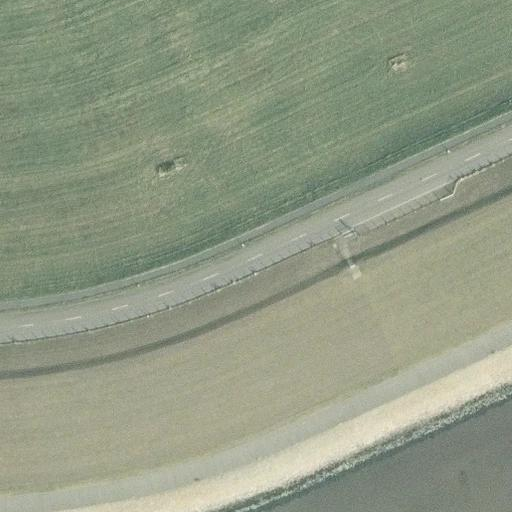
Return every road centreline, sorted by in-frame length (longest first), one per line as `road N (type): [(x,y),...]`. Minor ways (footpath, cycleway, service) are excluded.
road 1 (residential): [(0,333),(97,323),(152,307),(511,148)]
road 2 (track): [(511,342),(240,462),(29,511)]
